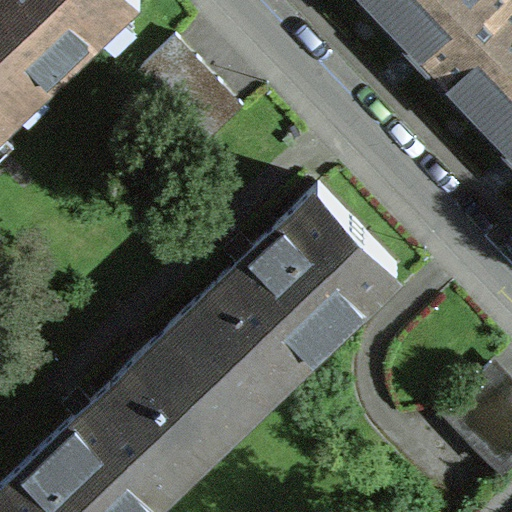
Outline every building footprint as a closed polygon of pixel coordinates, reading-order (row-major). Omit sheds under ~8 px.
[(0,0),(0,121),(3,119),(0,116),(17,100),(17,99),(38,78),(39,79),(98,23),(101,26),(128,0),(0,0)] [(511,0),(384,0),(383,1),(418,38),(483,106),(511,78),(511,0)] [(202,57),(176,29),(132,71),(198,141),(242,99),(202,57)] [(511,78),(483,106),(511,136),(511,78)] [(396,259),(318,177),(238,253),(172,316),(250,398),(396,259)] [(0,501),(10,511),(130,511),(250,398),(172,316),(76,408),(0,479),(0,501)] [(511,382),(499,369),(490,359),(445,401),(505,464),(511,456),(511,382)]
